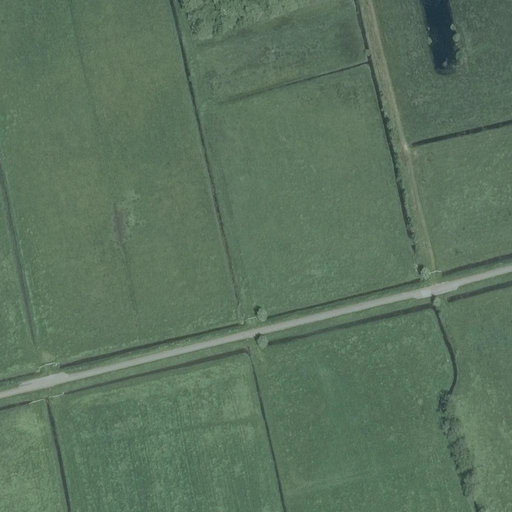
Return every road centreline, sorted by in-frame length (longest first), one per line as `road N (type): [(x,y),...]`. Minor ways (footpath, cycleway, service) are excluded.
road 1 (track): [(252,335),(183,0)]
road 2 (track): [(432,292),(366,0)]
